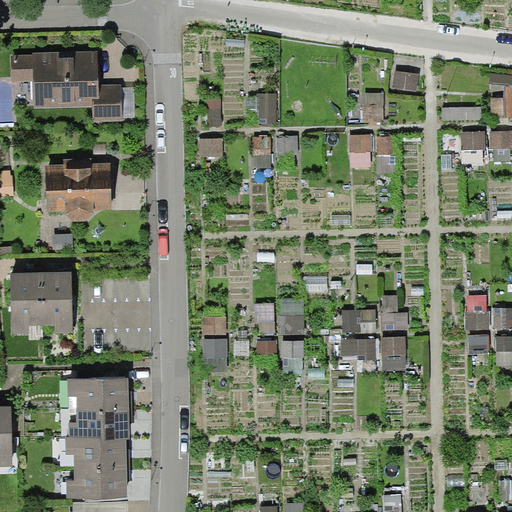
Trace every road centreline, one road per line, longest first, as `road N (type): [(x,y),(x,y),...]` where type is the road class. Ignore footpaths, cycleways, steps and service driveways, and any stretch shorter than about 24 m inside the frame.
road 1 (residential): [(167,511),(160,10)]
road 2 (residential): [(511,48),(160,10)]
road 3 (residential): [(0,19),(160,10)]
